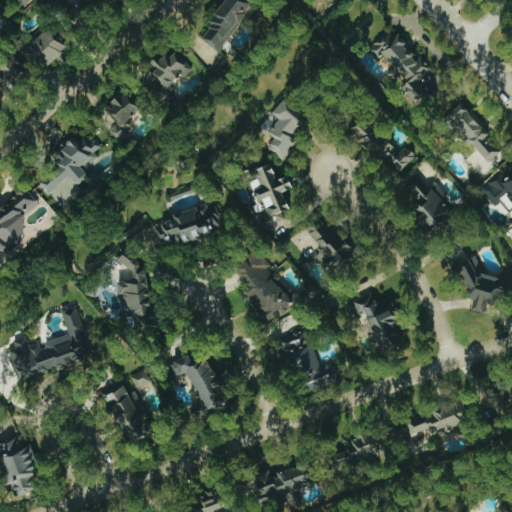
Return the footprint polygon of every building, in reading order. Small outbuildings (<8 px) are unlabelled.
[(80,0),(69,14),(81,24),(98,2),(96,0),(80,0)] [(219,50),(253,7),(244,0),(229,0),(201,35),(219,50)] [(26,50),(48,69),(69,46),(48,27),(26,50)] [(416,103),(442,87),(424,59),(419,62),(399,29),(372,46),(378,55),(386,50),(407,84),(405,85),(416,103)] [(193,71),(179,48),(152,64),(157,71),(155,72),(164,88),(193,71)] [(0,96),(0,97),(29,71),(15,56),(0,70),(0,96)] [(143,108),(126,90),(106,109),(124,127),(143,108)] [(270,146),(284,159),(301,141),(294,135),(309,119),(287,98),(275,111),(283,119),(271,132),(277,138),(270,146)] [(469,136),(490,161),(503,150),(463,103),(448,116),(466,139),(469,136)] [(262,131),(270,135),(280,117),(273,113),(262,131)] [(367,118),(355,130),(399,174),(418,156),(408,145),(400,153),(367,118)] [(50,193),(70,176),(79,186),(91,175),(84,167),(103,151),(95,140),(91,144),(82,134),(55,156),(62,164),(40,182),(50,193)] [(279,180),(274,164),(258,169),(260,176),(254,178),(271,232),(296,224),(286,192),(295,188),(291,176),(279,180)] [(511,175),(508,178),(504,173),(483,188),(497,206),(508,197),(511,202),(511,204),(511,205),(511,206),(511,227),(507,231),(511,237),(511,175)] [(436,232),(455,219),(425,175),(406,188),(436,232)] [(40,203),(25,186),(2,207),(0,205),(0,249),(3,253),(30,228),(22,219),(40,203)] [(155,220),(162,248),(224,233),(217,206),(155,220)] [(343,232),(333,239),(323,225),(312,232),(325,250),(318,254),(333,275),(360,256),(343,232)] [(238,268),(248,286),(244,289),(252,304),(270,321),(285,313),(295,303),(291,296),(281,286),(265,257),(260,252),(256,255),(249,261),(238,268)] [(135,331),(161,325),(144,255),(118,261),(123,281),(135,331)] [(502,316),(509,277),(478,271),(479,264),(462,261),(459,283),(471,286),(469,298),(475,299),(473,311),(502,316)] [(355,299),(360,314),(369,311),(381,344),(406,335),(394,302),(381,307),(375,292),(355,299)] [(19,379),(58,368),(58,367),(93,357),(78,305),(63,309),(70,335),(43,343),(43,342),(30,345),(27,336),(15,340),(17,348),(11,349),(19,379)] [(322,367),(308,329),(285,338),(305,393),(343,379),(336,362),(322,367)] [(174,363),(179,377),(190,372),(208,414),(229,405),(206,349),(174,363)] [(155,387),(146,369),(132,376),(141,394),(155,387)] [(153,433),(128,386),(109,396),(133,442),(153,433)] [(408,420),(414,440),(471,425),(465,404),(408,420)] [(349,452),(336,453),(337,465),(383,459),(380,435),(347,439),(349,452)] [(0,447),(16,495),(45,486),(31,444),(24,447),(21,438),(0,444),(0,447)] [(313,490),(308,462),(298,464),(298,468),(278,472),(279,476),(258,480),(262,500),(313,490)] [(232,511),(228,490),(203,495),(206,508),(188,511),(232,511)]
